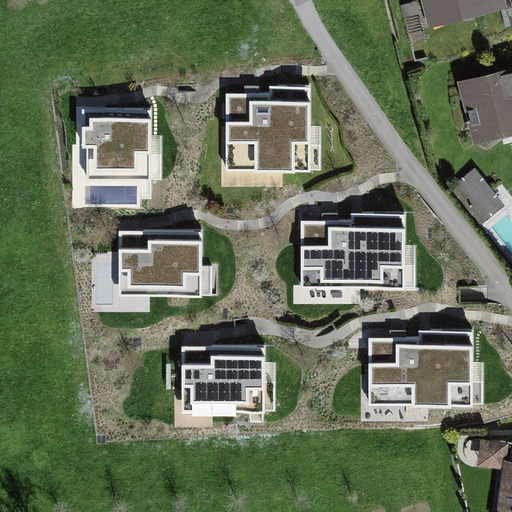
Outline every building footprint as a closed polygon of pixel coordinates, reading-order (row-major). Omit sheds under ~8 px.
[(421,0),(429,27),(507,6),(505,0),(421,0)] [(511,64),(458,79),(475,143),(511,132),(511,64)] [(270,94),(228,94),(228,169),(310,169),(310,86),(269,86),(270,94)] [(150,109),(83,109),(83,182),(150,182),(150,109)] [(330,219),(301,219),(301,288),(405,287),(405,211),(359,211),(351,211),(351,219),(330,219)] [(203,231),(119,230),(119,295),(203,296),(203,231)] [(397,336),(369,336),(369,403),(473,403),(473,328),(428,328),(419,328),(419,336),(397,336)] [(265,348),(183,348),(183,410),(264,410),(265,348)] [(511,511),(511,457),(507,457),(509,439),(481,436),(478,464),(503,467),(497,511),(511,511)]
